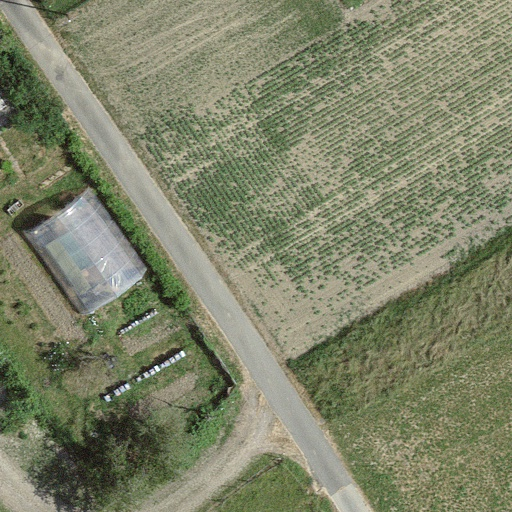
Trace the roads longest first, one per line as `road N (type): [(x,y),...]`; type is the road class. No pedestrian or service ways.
road 1 (track): [(120,153),(355,511)]
road 2 (residential): [(13,0),(120,153)]
road 3 (track): [(167,511),(285,403)]
